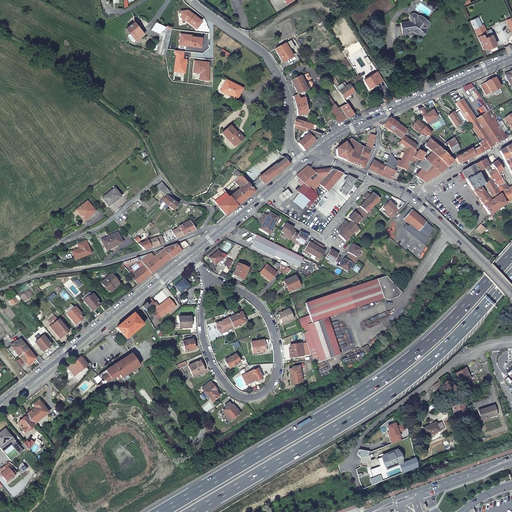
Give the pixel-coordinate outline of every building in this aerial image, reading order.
[(203,18),(189,8),(182,9),(183,16),(187,16),(190,18),(189,20),(197,26),(203,18)] [(422,36),(427,33),(425,27),(428,27),(430,25),(430,23),(421,15),(420,16),(418,14),(416,14),(415,14),(414,14),(412,15),(411,17),(412,21),(402,22),(403,32),(414,31),(417,33),(422,36)] [(125,27),(137,40),(144,34),(139,28),(142,26),(134,17),(127,23),(129,25),(125,27)] [(155,52),(165,55),(172,26),(156,20),(152,28),(163,32),(155,52)] [(476,34),(485,29),(483,24),(474,28),(476,34)] [(486,31),(485,29),(476,34),(483,50),(484,50),(486,54),(490,52),(489,48),(496,45),(489,29),(486,31)] [(193,33),(181,32),(181,41),(190,42),(190,43),(202,45),(203,35),(193,34),(193,33)] [(290,40),(275,49),(283,62),(293,56),(289,49),(293,46),(290,40)] [(185,49),(177,48),(176,52),(178,52),(176,69),(186,70),(188,57),(184,57),(185,49)] [(204,60),(196,59),(195,70),(202,71),(201,77),(210,78),(210,62),(204,61),(204,60)] [(382,79),(377,70),(374,73),(369,76),(364,79),(369,88),(382,79)] [(332,72),(328,75),(343,99),(354,92),(350,85),(343,88),(332,72)] [(299,76),(297,77),(305,89),(306,88),(299,76)] [(297,77),(290,81),(298,93),(305,89),(297,77)] [(494,78),(494,79),(480,86),(485,95),(500,88),(494,78)] [(227,81),(222,91),(227,94),(228,93),(238,98),(243,89),(227,81)] [(298,93),(293,96),(294,101),(296,110),(295,111),(296,117),(308,113),(305,98),(300,99),(298,93)] [(327,108),(334,104),(328,94),(321,97),(327,108)] [(485,150),(507,138),(503,132),(499,127),(495,120),(492,117),(489,111),(474,120),(461,99),(454,104),(457,109),(459,112),(465,120),(468,125),(470,124),(481,142),(480,143),(470,149),(474,155),(476,157),(485,151),(485,150)] [(336,123),(353,116),(346,104),(337,109),(334,104),(327,108),(332,117),(336,123)] [(422,107),(418,109),(426,123),(436,117),(433,110),(426,114),(422,107)] [(454,115),(452,112),(448,115),(455,126),(465,120),(459,112),(454,115)] [(330,128),(336,123),(332,117),(326,121),(330,128)] [(383,126),(390,131),(397,123),(389,119),(383,126)] [(429,135),(431,132),(425,125),(417,119),(416,120),(411,126),(421,132),(422,131),(426,134),(429,135)] [(294,124),(310,131),(313,123),(311,123),(310,125),(307,124),(307,123),(295,120),(294,124)] [(397,123),(390,131),(400,138),(406,132),(408,134),(410,132),(400,125),(397,123)] [(304,151),(322,135),(310,131),(294,124),(294,128),(306,133),(303,135),(305,137),(298,143),(304,151)] [(230,125),(222,133),(228,140),(230,138),(236,145),(244,138),(240,133),(238,134),(237,132),(230,125)] [(369,135),(366,150),(365,151),(369,152),(374,136),(375,128),(366,132),(369,135)] [(283,138),(284,136),(281,133),(274,138),(278,142),(283,138)] [(416,146),(417,144),(404,135),(398,141),(405,148),(397,165),(404,169),(407,170),(411,161),(413,154),(415,149),(416,146)] [(427,144),(433,151),(438,145),(431,137),(427,144)] [(230,138),(228,140),(234,147),(236,145),(230,138)] [(457,144),(453,138),(446,142),(449,147),(449,148),(457,144)] [(350,151),(350,153),(359,157),(364,149),(351,139),(348,140),(345,143),(350,151)] [(350,151),(345,143),(336,149),(337,157),(346,160),(350,153),(350,151)] [(511,156),(511,143),(499,151),(509,167),(511,166),(511,157),(511,156)] [(427,144),(424,149),(426,150),(420,159),(421,160),(439,174),(447,167),(432,152),(433,151),(427,144)] [(449,148),(452,153),(460,149),(457,144),(449,148)] [(438,145),(433,151),(432,152),(447,167),(453,162),(438,145)] [(418,151),(415,149),(413,154),(416,157),(420,159),(426,150),(424,149),(420,147),(418,151)] [(460,164),(473,156),(470,149),(469,147),(465,152),(457,157),(457,156),(454,157),(458,163),(460,164)] [(365,151),(366,150),(364,149),(359,157),(350,153),(346,160),(349,161),(362,168),(368,155),(369,152),(365,151)] [(384,167),(392,171),(395,164),(396,163),(392,154),(392,153),(390,156),(389,156),(388,157),(389,158),(387,161),(385,164),(384,165),(385,165),(384,167)] [(288,165),(283,158),(280,161),(275,165),(274,164),(259,177),(259,178),(249,186),(254,192),(288,165)] [(462,171),(466,179),(477,173),(484,168),(488,166),(484,159),(474,164),(462,171)] [(421,185),(439,174),(421,160),(418,165),(422,169),(417,177),(419,179),(418,180),(418,181),(417,181),(421,185)] [(374,173),(379,163),(379,162),(378,163),(373,161),(367,170),(374,173)] [(496,188),(505,183),(500,173),(504,170),(497,161),(488,166),(484,168),(490,178),(496,188)] [(385,164),(383,163),(382,164),(379,163),(374,173),(381,175),(384,167),(385,165),(384,165),(385,164)] [(392,171),(384,167),(381,175),(390,179),(395,172),(400,174),(403,172),(404,169),(397,165),(395,164),(392,171)] [(308,166),(296,176),(300,179),(297,181),(302,185),(297,191),(299,193),(309,200),(313,202),(318,196),(315,193),(316,193),(315,188),(314,186),(317,183),(331,169),(312,170),(308,166)] [(342,173),(331,169),(317,183),(327,191),(333,196),(335,194),(333,192),(332,193),(328,190),(342,173)] [(466,179),(473,190),(479,186),(484,184),(477,173),(466,179)] [(245,180),(240,175),(222,189),(225,192),(236,185),(237,186),(245,180)] [(356,180),(348,175),(345,181),(346,181),(353,184),(358,179),(357,179),(356,180)] [(499,193),(508,188),(506,182),(505,183),(496,188),(490,178),(485,183),(487,189),(483,192),(479,186),(473,190),(481,203),(499,193)] [(335,194),(342,199),(349,192),(358,179),(353,184),(346,181),(335,194)] [(247,182),(245,180),(237,186),(239,189),(247,182)] [(178,200),(162,181),(157,186),(165,196),(159,202),(159,204),(164,208),(167,205),(168,206),(173,210),(180,202),(178,200)] [(249,186),(247,182),(239,189),(229,197),(237,206),(254,192),(249,186)] [(110,204),(123,194),(116,185),(103,196),(110,204)] [(511,200),(511,194),(508,188),(499,193),(504,204),(506,203),(511,200)] [(225,192),(222,189),(211,198),(214,202),(215,203),(218,206),(219,208),(225,216),(237,206),(229,197),(228,197),(225,192)] [(280,194),(284,200),(291,194),(287,189),(280,194)] [(309,200),(299,193),(294,201),(304,208),(309,200)] [(366,199),(373,206),(376,202),(378,200),(379,199),(372,193),(369,196),(366,193),(363,197),(366,199)] [(504,204),(499,193),(481,203),(489,215),(504,204)] [(88,199),(78,207),(87,218),(97,209),(88,199)] [(368,214),(366,213),(369,209),(373,206),(366,199),(359,206),(361,208),(358,211),(365,217),(368,214)] [(391,219),(397,213),(394,210),(396,208),(389,202),(383,208),(386,212),(389,215),(388,216),(391,219)] [(350,221),(354,225),(357,222),(361,218),(363,220),(365,217),(358,211),(356,213),(350,208),(344,215),(350,221)] [(411,211),(404,219),(410,224),(408,227),(420,238),(418,240),(424,246),(432,229),(426,224),(411,211)] [(262,218),(273,225),(275,221),(278,217),(270,212),(268,216),(264,214),(262,218)] [(171,224),(173,226),(189,219),(187,216),(171,224)] [(260,228),(268,233),(271,229),(273,225),(262,218),(259,222),(263,224),(260,228)] [(176,238),(195,229),(190,221),(171,229),(176,238)] [(345,222),(341,226),(351,234),(354,231),(357,228),(354,225),(350,221),(347,224),(345,222)] [(288,235),(287,238),(291,240),(296,232),(293,230),(294,228),(286,224),(281,231),(285,233),(288,235)] [(420,238),(408,227),(405,225),(403,227),(418,240),(420,238)] [(483,228),(480,225),(474,231),(479,234),(483,228)] [(347,238),(351,234),(341,226),(338,229),(341,232),(338,235),(344,241),(347,238)] [(296,232),(291,240),(294,241),(295,239),(300,242),(304,244),(308,237),(300,232),(299,234),(296,232)] [(102,241),(108,252),(123,244),(118,233),(102,241)] [(150,239),(152,246),(164,243),(162,235),(150,239)] [(298,267),(303,257),(257,235),(251,246),(274,257),(275,255),(298,267)] [(138,242),(144,248),(151,246),(149,239),(138,242)] [(164,249),(163,249),(170,257),(171,258),(188,244),(185,239),(184,239),(175,244),(164,249)] [(75,257),(91,252),(87,240),(79,243),(80,247),(73,249),(75,257)] [(309,242),(304,249),(308,252),(312,254),(319,243),(315,241),(313,244),(309,242)] [(323,246),(319,243),(312,254),(312,255),(316,257),(320,259),(323,255),(325,251),(321,249),(323,246)] [(348,256),(356,261),(358,257),(356,256),(358,252),(360,248),(352,244),(348,252),(350,253),(348,256)] [(137,256),(151,273),(170,257),(163,249),(157,253),(155,251),(137,256)] [(209,258),(215,265),(226,256),(224,253),(222,255),(218,250),(209,258)] [(336,266),(340,258),(337,256),(338,254),(331,250),(327,256),(331,258),(334,260),(332,263),(336,266)] [(151,273),(137,256),(120,260),(123,265),(138,284),(151,273)] [(352,263),(354,264),(356,261),(348,256),(346,259),(344,258),(339,266),(347,271),(349,267),(352,263)] [(233,274),(243,279),(249,268),(238,263),(233,274)] [(133,288),(138,284),(123,265),(117,270),(133,288)] [(260,273),(270,280),(276,273),(266,265),(260,273)] [(284,275),(290,268),(284,265),(282,267),(283,268),(280,271),(284,275)] [(102,283),(109,292),(114,288),(112,286),(119,281),(113,274),(102,283)] [(300,286),(296,275),(284,280),(289,291),(300,286)] [(397,296),(400,292),(385,276),(376,279),(342,290),(334,293),(305,303),(309,315),(298,319),(302,331),(311,359),(316,358),(318,362),(339,355),(327,317),(344,312),(360,307),(383,299),(388,299),(397,296)] [(175,287),(180,294),(190,286),(184,279),(175,287)] [(20,296),(24,301),(33,295),(29,289),(20,296)] [(81,297),(92,310),(99,304),(97,300),(92,293),(88,296),(86,293),(81,297)] [(152,299),(148,302),(155,311),(153,313),(152,314),(158,321),(172,310),(175,308),(169,300),(169,299),(162,305),(159,307),(156,303),(155,303),(152,299)] [(76,306),(75,307),(68,312),(67,313),(76,323),(83,317),(80,314),(81,313),(76,306)] [(278,313),(281,322),(292,318),(289,309),(278,313)] [(241,312),(229,318),(233,327),(246,322),(241,312)] [(133,314),(116,329),(126,340),(143,326),(133,314)] [(58,320),(55,316),(48,321),(52,325),(50,326),(59,338),(64,334),(63,333),(67,330),(58,319),(58,320)] [(178,317),(179,329),(191,328),(190,316),(178,317)] [(233,327),(229,318),(216,324),(220,333),(233,327)] [(35,342),(42,351),(51,344),(44,335),(35,342)] [(182,342),(185,353),(195,350),(191,335),(184,338),(185,341),(182,342)] [(10,346),(19,356),(28,349),(20,340),(16,343),(15,342),(10,346)] [(251,342),(253,354),(265,352),(263,340),(251,342)] [(290,351),(291,357),(302,355),(300,343),(290,345),(291,351),(290,351)] [(6,349),(15,360),(19,356),(10,346),(6,349)] [(28,349),(19,356),(27,367),(31,363),(35,359),(28,349)] [(225,360),(229,368),(240,362),(236,354),(225,360)] [(116,382),(138,367),(130,355),(97,376),(101,382),(103,381),(105,383),(114,380),(114,379),(116,382)] [(80,358),(67,369),(74,377),(86,368),(87,366),(80,358)] [(188,366),(193,377),(204,372),(199,361),(188,366)] [(289,369),(292,385),(297,384),(297,383),(302,382),(300,366),(294,367),(294,368),(289,369)] [(89,371),(86,368),(74,377),(73,378),(78,384),(89,371)] [(465,368),(455,373),(458,380),(462,378),(464,382),(470,378),(468,374),(465,368)] [(242,375),(247,384),(253,381),(255,380),(256,382),(262,379),(258,369),(253,371),(252,370),(242,375)] [(207,397),(211,402),(219,396),(215,390),(216,390),(213,386),(210,383),(202,389),(204,393),(200,395),(200,397),(202,399),(204,400),(207,397)] [(28,415),(35,424),(48,414),(38,401),(33,406),(35,409),(28,415)] [(222,411),(230,422),(240,414),(234,407),(232,408),(228,403),(224,406),(225,409),(222,411)] [(451,408),(455,419),(467,415),(463,404),(451,408)] [(486,410),(479,412),(481,421),(497,416),(494,407),(485,409),(486,410)] [(27,417),(34,425),(35,424),(28,415),(26,415),(27,417)] [(31,427),(34,425),(27,417),(17,425),(25,434),(32,429),(31,427)] [(432,434),(444,429),(441,422),(437,425),(436,423),(424,429),(429,440),(434,437),(432,434)] [(390,436),(393,444),(401,440),(398,433),(403,431),(401,426),(396,428),(394,425),(388,427),(388,429),(391,436),(390,436)] [(0,449),(10,462),(26,449),(23,446),(19,449),(5,430),(0,434),(0,449)] [(26,449),(28,452),(34,444),(30,441),(28,443),(27,444),(25,442),(22,445),(23,446),(26,449)] [(377,459),(383,473),(403,466),(397,450),(387,453),(388,455),(377,459)] [(0,476),(6,483),(16,475),(8,465),(0,470),(0,472),(2,474),(0,476)]
